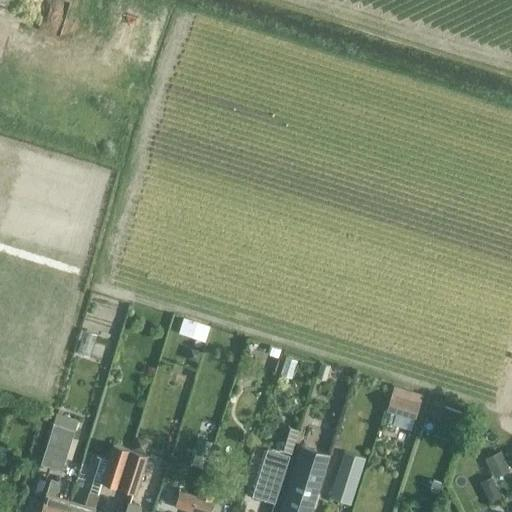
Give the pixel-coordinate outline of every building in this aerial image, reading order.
[(178,331),(205,340),(210,325),(183,316),(178,331)] [(414,419),(422,394),(393,385),(385,410),(414,419)] [(449,407),(440,434),(460,440),(469,414),(449,407)] [(61,470),(69,446),(75,448),(77,440),(71,438),(74,429),(76,419),(57,412),(53,422),(52,422),(40,463),(61,470)] [(309,511),(337,426),(312,419),(304,445),(300,444),(278,511),(309,511)] [(284,449),(291,451),(297,429),(290,427),(284,449)] [(112,444),(100,482),(118,487),(129,449),(112,444)] [(274,502),(289,455),(266,448),(251,495),(274,502)] [(129,449),(118,487),(134,493),(146,455),(129,449)] [(494,474),(509,468),(501,449),(485,456),(494,474)] [(343,450),(328,497),(350,504),(365,458),(343,450)] [(207,470),(199,496),(196,495),(191,511),(195,511),(209,511),(213,500),(211,500),(220,474),(207,470)] [(491,498),(501,493),(492,476),(482,481),(491,498)] [(65,511),(69,498),(56,494),(59,481),(50,478),(39,511),(65,511)] [(188,480),(185,491),(179,490),(174,505),(191,511),(196,495),(199,486),(195,485),(196,482),(188,480)] [(69,498),(65,511),(91,511),(98,493),(88,490),(84,503),(69,498)] [(137,511),(140,505),(127,501),(123,511),(137,511)]
